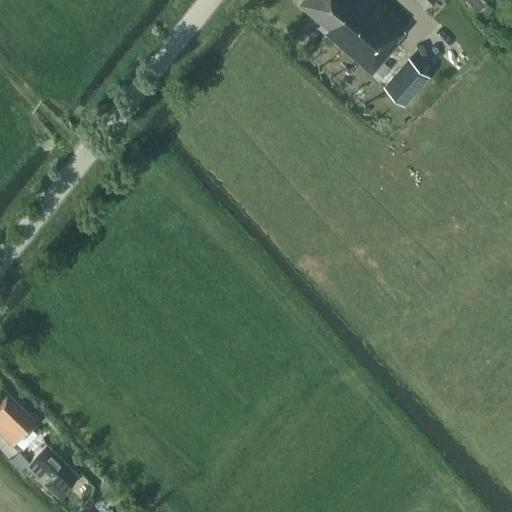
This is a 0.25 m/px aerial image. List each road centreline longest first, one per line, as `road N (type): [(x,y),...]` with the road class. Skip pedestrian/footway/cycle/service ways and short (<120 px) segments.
road 1 (tertiary): [(0,268),(207,0)]
road 2 (residential): [(0,371),(139,511)]
